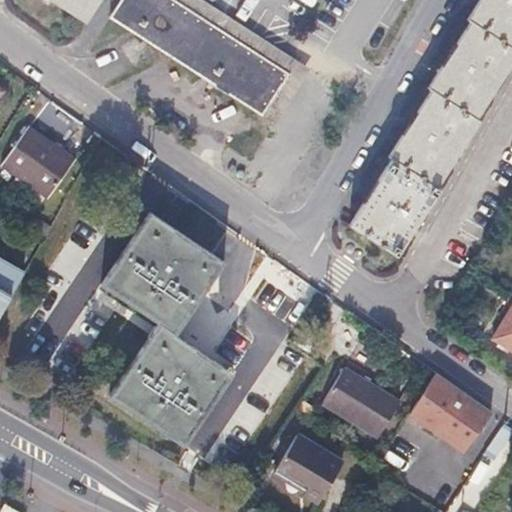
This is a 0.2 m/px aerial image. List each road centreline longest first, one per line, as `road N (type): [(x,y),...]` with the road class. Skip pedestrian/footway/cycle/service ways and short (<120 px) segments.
road 1 (residential): [(0,33),(290,248)]
road 2 (residential): [(290,248),(436,0)]
road 3 (residential): [(290,248),(511,400)]
road 4 (secondary): [(0,433),(142,511)]
